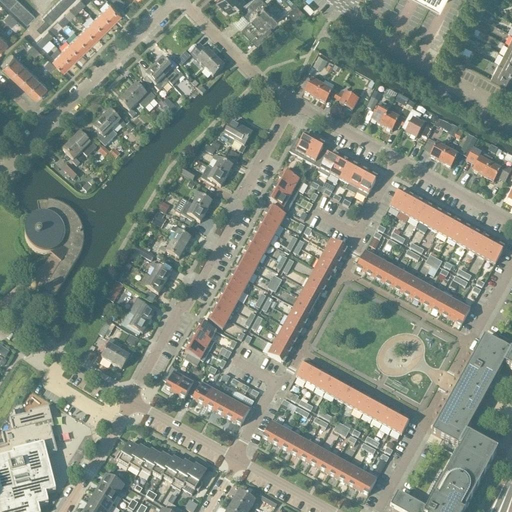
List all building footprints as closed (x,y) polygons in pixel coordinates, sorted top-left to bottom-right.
[(0,0),(27,25),(34,17),(16,0),(0,0)] [(60,0),(42,18),(45,20),(36,29),(40,33),(73,0),(60,0)] [(111,0),(121,9),(125,4),(122,2),(122,1),(121,0),(111,0)] [(216,0),(229,13),(243,0),(216,0)] [(270,13),(263,6),(266,4),(262,0),(251,0),(240,12),(249,21),(240,29),(252,41),(253,40),(256,43),(265,34),(264,33),(277,20),(270,13)] [(291,0),(283,0),(291,8),(286,12),(293,19),(295,18),(302,11),(300,8),(291,0)] [(481,0),(480,0),(478,5),(479,6),(484,8),(487,4),(482,1),(482,0),(481,0)] [(78,11),(82,7),(77,2),(73,6),(78,11)] [(101,11),(112,22),(120,14),(109,3),(101,11)] [(310,13),(313,10),(306,3),(303,7),(310,13)] [(487,3),(487,4),(484,8),(485,9),(491,12),(494,6),(487,3)] [(69,10),(64,15),(69,20),(74,15),(69,10)] [(93,18),(104,30),(112,22),(101,11),(93,18)] [(3,19),(8,23),(13,17),(9,13),(3,19)] [(64,15),(61,18),(66,23),(69,20),(64,15)] [(13,17),(8,23),(11,26),(16,21),(13,17)] [(62,26),(66,23),(61,18),(57,21),(62,26)] [(85,27),(96,38),(104,30),(93,18),(85,27)] [(469,25),(474,27),(481,31),(483,26),(477,23),(472,20),(469,25)] [(56,35),(58,32),(53,26),(50,29),(56,35)] [(78,34),(88,45),(96,38),(85,27),(78,34)] [(355,47),(361,39),(351,32),(346,40),(355,47)] [(70,42),(81,53),(88,45),(78,34),(70,42)] [(62,49),(73,61),(81,53),(70,42),(62,49)] [(27,50),(31,54),(36,49),(32,45),(27,50)] [(502,54),(511,59),(511,47),(507,45),(502,54)] [(200,47),(190,57),(204,70),(215,60),(207,52),(206,53),(200,47)] [(53,59),(63,70),(73,61),(62,49),(53,59)] [(185,53),(182,56),(187,62),(190,58),(185,53)] [(497,64),(511,71),(511,59),(502,54),(497,64)] [(2,66),(10,74),(21,63),(12,55),(2,66)] [(313,66),(321,70),(327,60),(318,55),(313,66)] [(162,60),(153,68),(164,79),(169,83),(168,84),(172,87),(174,85),(182,77),(173,68),(172,70),(162,60)] [(215,60),(204,70),(212,79),(223,68),(215,60)] [(21,63),(10,74),(18,82),(30,71),(21,63)] [(511,71),(497,64),(489,79),(503,86),(506,81),(511,84),(511,82),(511,71)] [(153,68),(145,76),(155,87),(154,88),(159,93),(162,90),(168,84),(169,83),(164,79),(153,68)] [(30,71),(18,82),(27,90),(38,78),(30,71)] [(38,78),(27,90),(35,98),(46,86),(38,78)] [(147,78),(143,82),(148,87),(152,83),(147,78)] [(305,91),(303,94),(314,100),(321,86),(311,81),(310,81),(305,91)] [(135,86),(127,94),(138,105),(143,111),(155,99),(140,84),(137,88),(135,86)] [(332,92),(321,86),(314,100),(325,106),(329,97),(335,101),(338,96),(332,92)] [(196,90),(202,96),(206,92),(200,87),(196,90)] [(389,91),(386,96),(394,100),(397,95),(389,91)] [(127,94),(118,103),(129,113),(127,114),(132,119),(135,116),(131,112),(138,105),(127,94)] [(338,96),(335,101),(340,103),(339,106),(352,113),(358,102),(345,94),(343,98),(338,96)] [(398,95),(395,100),(401,103),(404,98),(398,95)] [(371,99),(366,108),(373,112),(378,102),(371,99)] [(414,105),(408,102),(400,117),(406,120),(414,105)] [(377,108),(370,121),(381,127),(388,114),(391,109),(380,103),(377,108)] [(388,114),(381,127),(392,133),(394,128),(398,130),(400,127),(402,128),(405,123),(393,116),(396,112),(391,109),(388,114)] [(109,112),(100,120),(111,131),(118,125),(122,130),(125,127),(125,126),(121,122),(119,123),(109,112)] [(402,128),(401,130),(405,133),(405,134),(416,140),(423,126),(417,123),(421,117),(411,112),(405,123),(402,128)] [(100,120),(92,129),(96,133),(92,136),(104,148),(116,137),(111,131),(100,120)] [(439,121),(435,127),(440,129),(447,133),(454,137),(456,134),(458,131),(458,130),(451,126),(451,127),(442,123),(439,121)] [(435,126),(430,123),(428,127),(426,128),(421,138),(426,141),(435,126)] [(222,135),(218,141),(222,144),(225,138),(233,143),(241,130),(231,124),(223,136),(222,135)] [(241,130),(233,143),(230,148),(238,152),(238,153),(241,155),(245,149),(244,148),(251,136),(241,130)] [(80,152),(81,154),(86,159),(96,149),(90,144),(89,145),(79,135),(70,143),(80,152)] [(468,136),(459,155),(467,159),(477,141),(468,136)] [(296,140),(288,154),(303,162),(306,156),(313,143),(303,138),(301,143),(296,140)] [(210,148),(217,152),(220,146),(213,142),(210,148)] [(71,163),(76,168),(79,165),(75,160),(81,154),(80,152),(70,143),(62,151),(73,162),(71,163)] [(306,156),(303,162),(319,170),(327,157),(321,153),(323,149),(313,143),(306,156)] [(436,144),(430,156),(429,158),(439,164),(443,156),(449,146),(445,143),(442,148),(436,144)] [(215,151),(207,146),(203,152),(212,157),(215,151)] [(443,156),(439,164),(450,170),(458,156),(451,153),(453,148),(449,146),(443,156)] [(109,154),(103,148),(98,153),(104,159),(109,154)] [(473,150),(465,163),(474,168),(472,172),(483,178),(492,161),(473,150)] [(238,157),(230,152),(227,157),(235,162),(238,157)] [(327,155),(327,157),(319,170),(317,174),(327,179),(329,176),(337,161),(327,155)] [(217,163),(212,171),(226,179),(232,168),(219,161),(220,159),(214,156),(212,160),(217,163)] [(492,161),(483,178),(493,184),(496,179),(505,184),(508,178),(511,171),(493,160),(492,161)] [(337,161),(329,176),(338,181),(347,166),(337,161)] [(79,175),(69,165),(63,171),(73,181),(79,175)] [(347,166),(338,181),(348,186),(356,171),(347,166)] [(220,189),(226,179),(212,171),(207,168),(200,179),(206,183),(207,181),(220,189)] [(180,175),(192,182),(196,177),(184,169),(180,175)] [(290,169),(286,175),(299,182),(302,176),(290,169)] [(356,171),(348,186),(357,191),(366,176),(356,171)] [(283,174),(278,184),(298,194),(303,185),(299,182),(286,175),(283,174)] [(366,176),(357,191),(356,195),(366,200),(376,182),(366,176)] [(187,188),(192,191),(195,185),(190,182),(187,188)] [(278,184),(273,193),(293,204),(298,194),(278,184)] [(196,199),(192,206),(205,214),(211,204),(198,196),(199,195),(193,192),(191,195),(196,199)] [(273,193),(267,203),(283,211),(287,214),(293,204),(273,193)] [(397,193),(389,209),(399,214),(407,199),(397,193)] [(407,199),(399,214),(408,219),(417,204),(407,199)] [(44,255),(48,255),(49,254),(60,263),(43,291),(54,298),(78,258),(80,253),(82,249),(83,243),(83,238),(83,233),(81,227),(79,222),(76,217),(72,212),(67,208),(63,205),(59,203),(54,201),(47,200),(46,215),(45,215),(41,215),(36,217),(33,219),(29,221),(27,224),(25,228),(24,232),(24,236),(25,240),(26,243),(28,247),(31,250),(34,253),(38,254),(42,255),(44,255)] [(182,211),(180,215),(185,219),(186,217),(199,224),(205,214),(192,206),(187,203),(182,211)] [(158,211),(165,215),(169,207),(163,204),(158,211)] [(417,204),(408,219),(418,225),(426,209),(417,204)] [(270,209),(264,219),(280,227),(285,217),(270,209)] [(426,209),(418,225),(427,230),(436,215),(426,209)] [(151,224),(160,230),(166,222),(162,220),(164,217),(157,213),(151,224)] [(436,215),(427,230),(437,235),(445,220),(436,215)] [(264,219),(259,228),(274,237),(280,227),(264,219)] [(445,220),(437,235),(446,240),(455,225),(445,220)] [(455,225),(446,240),(456,246),(464,230),(455,225)] [(175,235),(171,243),(184,250),(190,240),(177,233),(178,231),(172,228),(170,232),(175,235)] [(259,228),(254,238),(269,246),(274,237),(259,228)] [(464,230),(456,246),(465,251),(474,236),(464,230)] [(474,236),(465,251),(475,256),(483,241),(474,236)] [(254,238),(249,247),(264,256),(269,246),(254,238)] [(379,242),(373,239),(369,247),(375,251),(379,242)] [(147,243),(145,247),(148,249),(151,245),(151,246),(153,243),(146,240),(145,242),(147,243)] [(388,241),(386,246),(392,249),(395,245),(388,241)] [(483,241),(475,256),(484,261),(493,246),(483,241)] [(330,242),(324,253),(340,260),(345,250),(330,242)] [(178,261),(184,250),(171,243),(166,251),(161,247),(159,251),(165,255),(165,253),(178,261)] [(493,246),(484,261),(494,267),(503,251),(493,246)] [(140,257),(151,263),(154,257),(146,253),(148,250),(143,247),(142,250),(143,251),(140,257)] [(249,247),(243,257),(259,265),(264,256),(249,247)] [(324,253),(319,262),(335,269),(340,260),(324,253)] [(364,254),(356,269),(366,275),(374,259),(364,254)] [(243,257),(238,266),(253,275),(259,265),(243,257)] [(374,259),(366,275),(375,280),(383,265),(374,259)] [(319,262),(314,271),(330,279),(335,269),(319,262)] [(154,271),(150,278),(163,286),(169,276),(157,269),(158,267),(151,263),(149,268),(154,271)] [(383,265),(375,280),(385,285),(393,270),(383,265)] [(238,266),(233,276),(248,284),(253,275),(238,266)] [(431,269),(427,275),(433,278),(437,272),(431,269)] [(393,270),(385,285),(394,290),(403,275),(393,270)] [(314,271),(309,280),(325,289),(330,279),(314,271)] [(145,275),(138,287),(144,290),(145,289),(157,296),(163,286),(150,278),(145,275)] [(403,275),(394,290),(404,296),(412,280),(403,275)] [(233,276),(228,285),(243,294),(248,284),(233,276)] [(309,280),(304,291),(319,298),(325,289),(309,280)] [(412,280),(404,296),(413,301),(422,286),(412,280)] [(116,283),(106,300),(112,304),(123,288),(116,283)] [(228,285),(223,295),(238,303),(243,294),(228,285)] [(422,286),(413,301),(423,306),(431,291),(422,286)] [(304,291),(298,300),(314,308),(319,298),(304,291)] [(431,291),(423,306),(432,311),(441,296),(431,291)] [(144,300),(152,304),(156,297),(148,293),(144,300)] [(223,295),(217,304),(233,313),(238,303),(223,295)] [(441,296),(432,311),(442,316),(450,301),(441,296)] [(137,300),(128,314),(147,326),(153,316),(147,312),(149,307),(137,300)] [(298,300),(293,309),(309,316),(314,308),(298,300)] [(450,301),(442,316),(451,322),(460,306),(450,301)] [(217,304),(212,314),(227,322),(233,313),(217,304)] [(460,306),(451,322),(461,327),(469,312),(460,306)] [(97,314),(103,318),(106,313),(100,309),(97,314)] [(293,309),(288,318),(304,326),(309,316),(293,309)] [(128,314),(120,328),(138,338),(140,335),(142,336),(147,326),(128,314)] [(212,314),(207,324),(222,332),(227,322),(212,314)] [(288,318),(283,327),(299,336),(304,326),(288,318)] [(106,321),(98,335),(98,336),(103,339),(105,336),(108,338),(115,327),(106,321)] [(195,335),(213,345),(210,343),(216,333),(200,325),(195,335)] [(283,327),(278,337),(293,345),(299,336),(283,327)] [(190,344),(208,354),(213,345),(195,335),(190,344)] [(278,337),(273,347),(288,355),(293,345),(278,337)] [(468,366),(464,374),(445,408),(449,410),(450,408),(458,413),(458,414),(458,415),(472,423),(502,367),(511,372),(511,354),(483,339),(468,366)] [(101,359),(110,365),(118,352),(111,347),(114,342),(110,340),(106,346),(108,347),(101,359)] [(187,356),(200,362),(203,364),(208,354),(190,344),(184,354),(187,356)] [(263,354),(267,357),(282,365),(288,355),(273,347),(268,344),(263,354)] [(118,352),(110,365),(121,371),(128,358),(130,359),(133,353),(129,351),(126,356),(118,352)] [(196,368),(200,362),(187,356),(184,362),(196,368)] [(304,364),(295,379),(305,384),(314,369),(304,364)] [(170,369),(162,383),(167,385),(164,390),(174,395),(185,377),(170,369)] [(314,369),(305,384),(315,390),(323,374),(314,369)] [(323,374),(315,390),(324,395),(333,380),(323,374)] [(185,377),(174,395),(184,401),(187,396),(193,399),(192,401),(201,386),(185,377)] [(333,380),(324,395),(334,400),(342,385),(333,380)] [(342,385),(334,400),(343,405),(352,390),(342,385)] [(201,386),(192,401),(202,407),(212,388),(209,386),(207,389),(201,386)] [(212,388),(202,407),(212,412),(222,393),(212,388)] [(352,390),(343,405),(353,411),(361,395),(352,390)] [(222,393),(212,412),(221,417),(231,398),(222,393)] [(288,393),(285,399),(295,405),(297,400),(298,398),(294,396),(294,397),(288,393)] [(361,395),(353,411),(362,416),(371,401),(361,395)] [(231,398),(221,417),(230,422),(241,403),(231,398)] [(371,401),(362,416),(372,421),(380,406),(371,401)] [(241,403),(230,422),(240,428),(251,409),(241,403)] [(380,406),(372,421),(381,426),(390,411),(380,406)] [(0,511),(38,511),(38,508),(48,505),(45,495),(55,493),(49,468),(47,469),(45,461),(47,460),(46,456),(57,453),(50,429),(53,429),(48,408),(28,413),(29,415),(9,420),(12,431),(1,434),(4,446),(0,446),(0,511)] [(425,511),(408,502),(397,496),(389,510),(392,511),(463,511),(497,453),(465,435),(472,423),(458,415),(458,414),(458,413),(450,408),(449,410),(445,408),(431,434),(460,450),(425,511)] [(390,411),(381,426),(391,431),(399,416),(390,411)] [(309,416),(302,412),(300,416),(306,420),(309,416)] [(399,416),(391,431),(401,437),(409,422),(399,416)] [(270,424),(262,440),(272,445),(280,430),(270,424)] [(336,427),(335,428),(342,432),(344,428),(337,424),(336,427)] [(280,430),(272,445),(281,450),(290,435),(280,430)] [(290,435),(281,450),(291,455),(299,440),(290,435)] [(299,440),(291,455),(300,461),(309,445),(299,440)] [(309,445),(300,461),(310,466),(318,451),(309,445)] [(127,470),(129,468),(138,452),(128,446),(121,456),(119,455),(119,454),(115,461),(118,462),(117,464),(127,470)] [(138,452),(129,468),(139,474),(140,472),(149,455),(139,449),(138,452)] [(318,451),(310,466),(320,471),(328,456),(318,451)] [(149,455),(140,472),(150,478),(151,475),(160,459),(150,453),(149,455)] [(328,456),(320,471),(329,476),(337,461),(328,456)] [(160,459),(151,475),(161,481),(162,479),(171,463),(161,457),(160,459)] [(171,463),(162,479),(171,485),(182,466),(172,461),(171,463)] [(337,461),(329,476),(339,482),(347,466),(337,461)] [(380,461),(374,472),(380,475),(386,464),(380,461)] [(182,466),(171,485),(170,487),(180,493),(181,491),(193,470),(183,464),(182,466)] [(347,466),(339,482),(348,487),(356,472),(347,466)] [(193,470),(181,491),(191,497),(195,491),(197,492),(197,493),(198,493),(202,486),(201,486),(198,485),(205,474),(194,468),(193,470)] [(356,472),(348,487),(358,492),(366,477),(356,472)] [(106,478),(100,487),(117,497),(122,488),(125,482),(110,473),(107,479),(106,478)] [(366,477),(358,492),(367,497),(376,482),(366,477)] [(100,487),(95,496),(112,506),(117,497),(100,487)] [(233,502),(248,511),(249,511),(255,503),(238,492),(233,502)] [(95,496),(90,505),(102,511),(113,511),(116,508),(112,506),(95,496)] [(259,503),(274,511),(276,507),(261,498),(259,503)] [(227,511),(248,511),(233,502),(227,511)]
